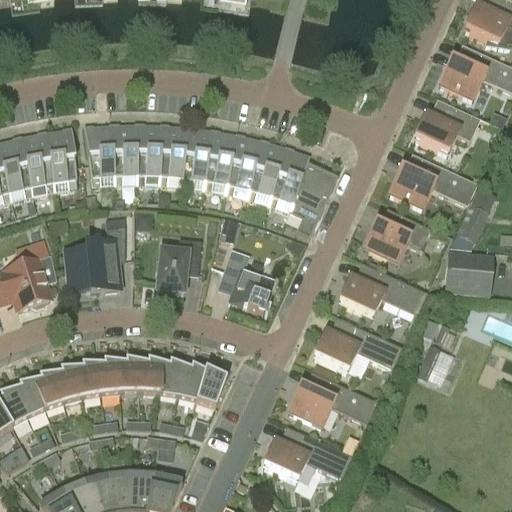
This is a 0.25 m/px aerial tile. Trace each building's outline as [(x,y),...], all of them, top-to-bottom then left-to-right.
[(24,0),(26,11),(53,7),(51,0),(24,0)] [(218,0),(217,8),(244,12),(245,4),(245,0),(218,0)] [(509,56),(511,48),(511,9),(492,0),(484,0),(479,12),(474,10),(462,37),(485,47),(483,51),(509,56)] [(472,107),(481,87),(511,101),(511,75),(461,52),(454,67),(449,65),(437,91),(472,107)] [(456,142),(469,148),(479,126),(436,106),(429,121),(424,119),(412,146),(446,161),(456,142)] [(113,192),(136,191),(134,132),(134,129),(133,129),(133,132),(109,133),(113,192)] [(90,194),(113,192),(109,133),(109,130),(108,130),(108,133),(84,134),(84,132),(83,132),(90,194)] [(136,191),(158,192),(160,132),(160,130),(159,130),(159,132),(134,132),(136,191)] [(158,192),(180,194),(185,134),(185,132),(184,132),(184,134),(160,132),(158,192)] [(45,137),(44,137),(53,199),(76,195),(71,134),(70,134),(70,136),(45,139),(45,137)] [(180,194),(202,197),(210,138),(210,135),(209,135),(209,137),(185,134),(180,194)] [(20,142),(19,142),(31,203),(53,199),(44,137),(44,139),(21,144),(20,142)] [(202,197),(224,201),(235,142),(235,140),(234,139),(234,142),(210,138),(202,197)] [(0,169),(10,208),(31,203),(19,142),(20,144),(0,149),(0,169)] [(258,148),(235,142),(224,201),(245,206),(259,148),(260,145),(259,145),(258,148)] [(245,206),(267,212),(284,155),(284,152),(283,152),(283,155),(259,148),(245,206)] [(308,163),(284,155),(267,212),(288,219),(308,163)] [(421,216),(430,196),(466,213),(476,191),(411,161),(403,176),(399,174),(387,200),(421,216)] [(308,163),(288,219),(301,225),(295,238),(308,244),(312,237),(336,183),(306,169),(308,163)] [(0,211),(10,208),(0,169),(0,211)] [(494,204),(474,197),(455,241),(474,249),(494,204)] [(157,198),(156,209),(167,209),(168,199),(157,198)] [(83,206),(74,207),(74,215),(84,215),(83,206)] [(405,251),(418,257),(428,235),(385,215),(378,230),(374,228),(362,254),(396,270),(405,251)] [(89,295),(89,299),(119,295),(116,268),(123,268),(123,235),(123,225),(103,227),(105,237),(106,249),(84,251),(84,255),(64,257),(68,297),(89,295)] [(207,235),(215,237),(217,227),(209,225),(207,235)] [(234,248),(238,230),(221,226),(221,228),(218,242),(217,245),(234,248)] [(185,276),(197,278),(200,248),(178,246),(176,258),(159,256),(155,297),(182,300),(185,276)] [(246,264),(231,258),(223,279),(236,284),(227,309),(245,315),(245,316),(261,322),(267,305),(266,305),(272,287),(242,276),(246,264)] [(464,260),(447,259),(444,299),(487,303),(491,263),(464,260)] [(55,287),(49,262),(4,277),(4,280),(0,281),(0,309),(13,305),(17,316),(49,306),(44,290),(55,287)] [(371,325),(380,305),(416,322),(422,308),(426,300),(360,270),(353,285),(349,283),(337,309),(371,325)] [(346,379),(355,360),(390,376),(401,354),(335,324),(328,339),(324,337),(312,363),(346,379)] [(427,325),(421,339),(430,343),(436,329),(427,325)] [(449,333),(441,330),(434,347),(442,350),(449,333)] [(428,352),(420,371),(415,383),(425,387),(429,375),(431,376),(439,356),(428,352)] [(117,367),(119,400),(138,400),(139,367),(124,364),(125,368),(117,367)] [(139,367),(138,400),(157,402),(161,368),(146,364),(146,368),(139,367)] [(95,369),(100,402),(119,400),(117,367),(102,365),(103,369),(95,369)] [(161,368),(157,402),(176,404),(182,372),(168,366),(168,370),(161,368)] [(74,373),(81,406),(100,402),(95,369),(80,369),(81,373),(74,373)] [(194,410),(204,377),(190,370),(190,374),(182,372),(176,404),(194,409),(194,410)] [(52,378),(62,411),(81,406),(74,373),(58,374),(60,377),(52,378)] [(211,380),(204,377),(194,410),(213,416),(225,384),(211,376),(211,380)] [(32,386),(44,417),(62,411),(52,378),(37,380),(39,384),(32,386)] [(321,434),(330,414),(365,431),(375,409),(310,379),(303,394),(299,392),(287,418),(321,434)] [(12,395),(26,425),(44,417),(32,386),(17,389),(19,392),(12,395)] [(10,434),(26,425),(12,395),(0,398),(0,418),(10,435),(11,435),(10,434)] [(0,441),(10,435),(0,418),(0,441)] [(116,427),(104,429),(105,438),(117,436),(116,427)] [(124,436),(136,437),(137,427),(124,427),(124,436)] [(149,427),(137,427),(136,437),(149,437),(149,427)] [(156,439),(169,442),(171,431),(158,428),(156,438),(156,439)] [(93,440),(105,438),(104,429),(91,431),(93,440)] [(183,433),(171,431),(169,442),(181,444),(182,443),(183,433)] [(82,432),(70,436),(73,445),(85,442),(82,432)] [(296,488),(305,469),(340,485),(350,463),(285,433),(278,448),(273,446),(261,473),(296,488)] [(61,449),(73,445),(70,436),(58,440),(61,449)] [(201,448),(204,439),(192,436),(190,445),(201,448)] [(112,443),(99,444),(100,454),(107,453),(113,453),(112,443)] [(160,444),(146,443),(146,452),(159,454),(160,444)] [(50,444),(38,449),(43,458),(54,452),(50,444)] [(88,456),(100,454),(99,444),(87,446),(88,456)] [(172,456),(173,446),(160,444),(159,454),(172,456)] [(31,463),(43,458),(38,449),(27,454),(31,463)] [(20,470),(28,466),(22,454),(13,459),(20,470)] [(55,458),(42,465),(46,473),(59,466),(55,458)] [(33,480),(46,473),(42,465),(29,471),(33,480)] [(128,511),(129,484),(105,487),(109,511),(128,511)] [(148,511),(152,486),(129,484),(128,511),(148,511)] [(174,491),(152,486),(148,511),(168,511),(171,506),(174,507),(180,492),(174,491)] [(109,511),(105,487),(83,492),(89,511),(109,511)] [(89,511),(83,492),(61,501),(66,511),(89,511)] [(66,511),(61,501),(44,511),(66,511)]
